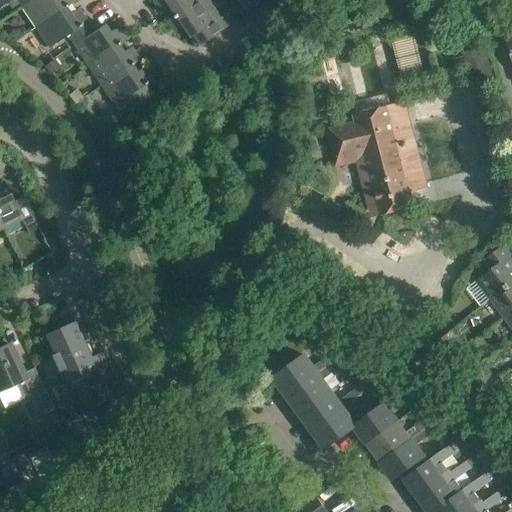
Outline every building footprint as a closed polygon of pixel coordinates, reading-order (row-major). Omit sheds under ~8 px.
[(71,0),(32,0),(22,8),(35,28),(65,8),(74,2),(71,0)] [(153,0),(152,1),(158,10),(166,4),(174,15),(197,0),(153,0)] [(206,0),(197,0),(174,15),(165,21),(172,30),(180,24),(196,48),(219,32),(222,30),(232,23),(226,13),(219,18),(206,0)] [(236,0),(246,14),(257,6),(252,0),(236,0)] [(67,36),(74,46),(93,32),(81,13),(73,19),(65,8),(35,28),(49,48),(67,36)] [(93,32),(74,46),(88,66),(117,46),(126,40),(119,31),(111,37),(103,25),(93,32)] [(9,37),(15,42),(21,38),(17,33),(12,33),(9,37)] [(424,76),(412,33),(388,40),(400,83),(424,76)] [(28,44),(24,38),(18,42),(22,48),(28,44)] [(117,46),(88,66),(101,86),(131,66),(139,60),(133,51),(125,57),(117,46)] [(463,53),(471,84),(493,79),(485,48),(463,53)] [(46,68),(45,69),(51,76),(53,75),(61,69),(55,61),(46,68)] [(152,95),(145,85),(152,80),(146,71),(138,76),(131,66),(101,86),(121,116),(152,95)] [(86,109),(92,104),(86,96),(80,101),(86,109)] [(380,215),(430,202),(404,102),(354,115),(356,123),(328,130),(337,164),(365,157),(380,215)] [(3,181),(0,182),(0,222),(3,229),(21,220),(28,234),(39,228),(26,202),(15,207),(3,181)] [(503,245),(487,257),(483,260),(491,269),(476,281),(490,299),(511,282),(511,259),(509,256),(511,255),(503,245)] [(511,282),(490,299),(504,318),(511,311),(511,282)] [(113,377),(102,353),(91,358),(74,322),(44,336),(53,354),(50,356),(63,385),(87,374),(93,386),(113,377)] [(0,347),(0,391),(16,384),(24,402),(44,393),(33,368),(22,374),(8,344),(0,347)] [(305,355),(299,359),(273,378),(286,395),(336,359),(332,353),(313,366),(305,355)] [(471,359),(462,368),(471,373),(476,367),(480,364),(474,357),(471,359)] [(336,359),(286,395),(299,413),(331,390),(323,379),(341,366),(336,359)] [(476,367),(471,373),(482,381),(487,373),(477,366),(477,367),(476,367)] [(411,392),(411,391),(406,385),(392,395),(397,402),(411,392)] [(299,413),(312,431),(362,394),(357,388),(339,401),(331,390),(299,413)] [(362,394),(312,431),(325,449),(354,427),(356,425),(348,414),(367,401),(362,394)] [(354,427),(366,442),(397,420),(385,403),(356,425),(354,427)] [(52,415),(46,418),(44,423),(46,429),(56,424),(52,415)] [(366,442),(379,461),(429,424),(425,419),(406,432),(397,420),(366,442)] [(393,479),(394,479),(424,456),(417,446),(435,432),(429,424),(379,461),(393,479)] [(94,432),(73,442),(79,454),(99,445),(94,432)] [(71,468),(72,468),(80,464),(79,462),(65,433),(61,435),(56,437),(59,443),(57,444),(66,464),(68,463),(71,468)] [(454,444),(421,468),(404,479),(417,497),(451,472),(443,461),(459,450),(454,444)] [(428,511),(435,511),(437,511),(464,490),(457,480),(472,468),(467,461),(451,472),(417,497),(428,511)] [(437,511),(471,511),(483,503),(475,492),(491,481),(486,474),(464,490),(437,511)] [(326,511),(311,491),(294,503),(300,511),(326,511)] [(490,511),(489,510),(504,499),(499,492),(483,503),(471,511),(490,511)]
